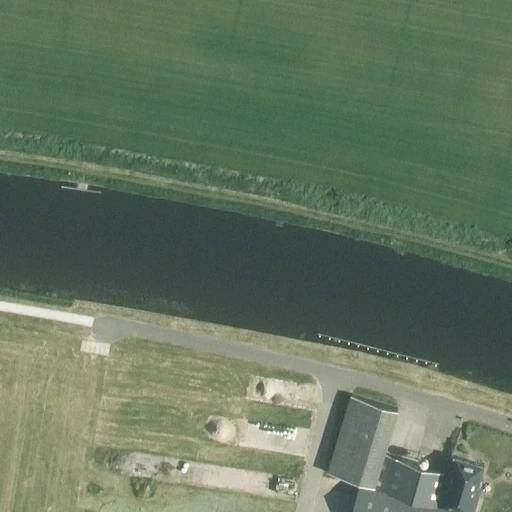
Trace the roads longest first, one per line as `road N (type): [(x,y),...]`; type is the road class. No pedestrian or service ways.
road 1 (track): [(0,154),(237,196),(511,263)]
road 2 (unclassified): [(511,425),(307,367),(102,323)]
